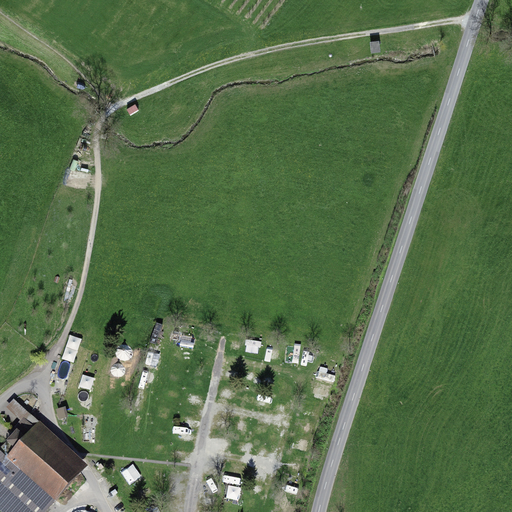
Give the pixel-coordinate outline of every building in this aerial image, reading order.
[(379,41),(370,42),(371,54),(381,53),(379,41)] [(73,362),(81,338),(70,334),(62,358),(73,362)] [(322,364),(319,377),(333,380),(336,367),(322,364)] [(315,393),(327,396),(330,382),(318,379),(315,393)] [(31,421),(0,450),(0,492),(18,511),(38,511),(80,472),(31,421)] [(83,439),(96,440),(96,424),(84,424),(83,439)] [(229,471),(239,473),(241,463),(230,461),(229,471)] [(230,483),(226,495),(238,498),(241,487),(230,483)] [(91,502),(84,511),(85,511),(97,511),(99,509),(91,502)]
